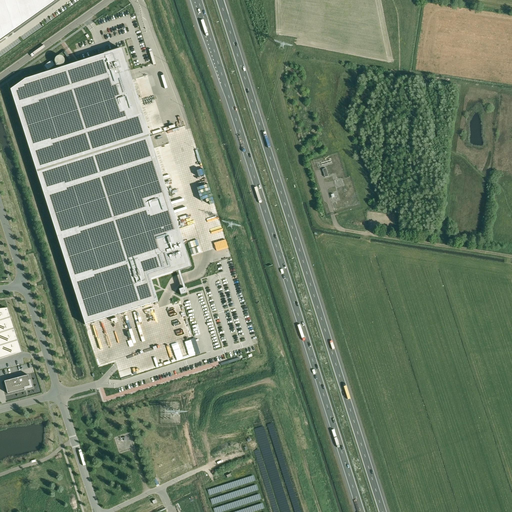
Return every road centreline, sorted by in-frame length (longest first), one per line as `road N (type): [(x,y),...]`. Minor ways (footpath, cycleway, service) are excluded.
road 1 (motorway): [(383,511),(220,0)]
road 2 (motorway): [(198,0),(360,511)]
road 3 (track): [(511,256),(343,230),(332,215)]
road 4 (unclassified): [(59,394),(96,511)]
